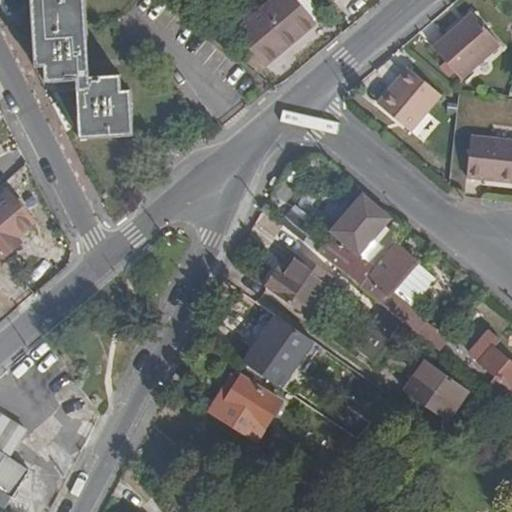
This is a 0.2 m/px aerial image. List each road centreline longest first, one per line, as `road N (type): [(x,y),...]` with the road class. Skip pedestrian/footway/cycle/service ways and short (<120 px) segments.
road 1 (secondary): [(71,511),(211,238),(295,102)]
road 2 (secondary): [(104,257),(295,102)]
road 3 (residential): [(104,257),(0,55)]
road 4 (residential): [(295,102),(464,241)]
road 5 (secondary): [(295,102),(414,0)]
road 6 (secondary): [(0,348),(104,257)]
